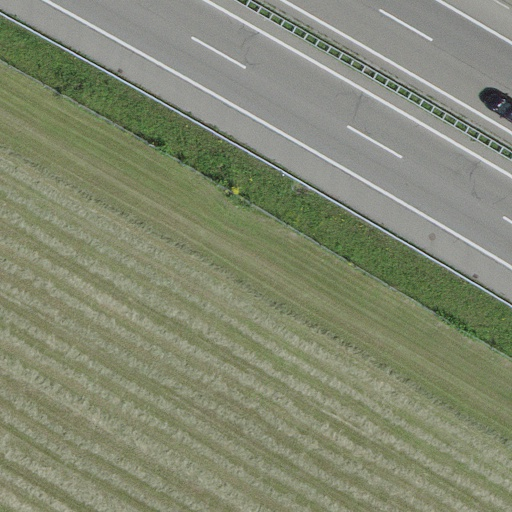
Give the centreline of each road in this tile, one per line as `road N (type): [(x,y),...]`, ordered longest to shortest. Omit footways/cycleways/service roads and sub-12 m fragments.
road 1 (motorway): [(120,0),(511,224)]
road 2 (motorway): [(511,85),(366,0)]
